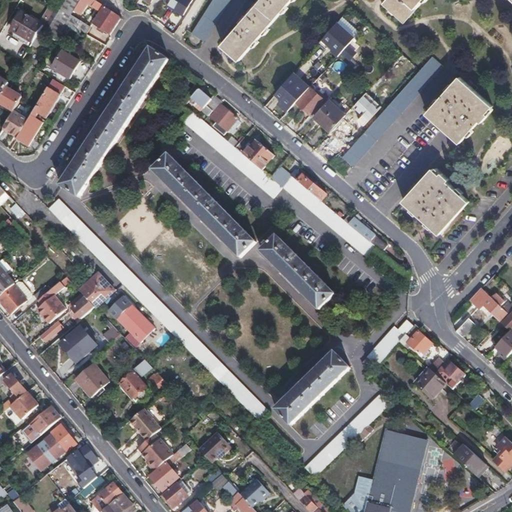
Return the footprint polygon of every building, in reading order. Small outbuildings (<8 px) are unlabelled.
[(58,0),(53,9),(49,15),(56,20),(62,9),(71,15),(74,10),(80,0),(58,0)] [(100,3),(94,0),(80,0),(74,10),(76,12),(79,9),(82,12),(88,4),(101,12),(94,24),(110,35),(121,18),(119,16),(118,15),(100,3)] [(167,0),(169,1),(167,4),(183,15),(193,0),(167,0)] [(213,0),(192,33),(204,41),(230,0),(213,0)] [(238,24),(241,27),(225,47),(241,62),(294,0),(264,0),(248,20),(244,17),(238,24)] [(511,0),(385,0),(380,6),(401,26),(425,0),(511,0)] [(62,9),(56,20),(65,25),(71,15),(62,9)] [(11,30),(33,42),(40,30),(43,26),(22,13),(11,30)] [(56,20),(49,15),(43,26),(40,30),(47,35),(56,20)] [(71,15),(65,25),(73,30),(75,29),(87,36),(92,28),(71,15)] [(322,40),(339,56),(359,36),(341,19),(322,40)] [(65,25),(56,20),(47,35),(56,40),(65,25)] [(104,123),(61,186),(79,198),(127,126),(169,60),(152,49),(104,123)] [(53,69),(70,79),(80,62),(64,52),(53,69)] [(435,58),(343,157),(353,167),(445,68),(435,58)] [(296,102),(296,103),(312,85),(316,81),(319,77),(313,71),(303,82),(306,84),(300,90),(290,81),(279,92),(293,105),(296,102)] [(322,75),(319,77),(316,81),(319,84),(321,85),(327,79),(322,75)] [(0,97),(6,87),(9,83),(0,77),(0,97)] [(491,107),(458,78),(425,113),(458,143),(476,123),(478,124),(485,117),(483,114),(491,107)] [(65,86),(54,79),(33,114),(37,116),(38,115),(45,119),(65,86)] [(313,118),(314,117),(327,103),(313,91),(315,88),(312,85),(296,103),(313,118)] [(6,87),(0,97),(0,104),(13,113),(14,111),(22,97),(6,87)] [(211,101),(199,91),(191,99),(204,110),(211,101)] [(282,101),(276,96),(268,105),(274,110),(282,101)] [(215,97),(211,101),(204,110),(202,111),(205,114),(208,116),(218,104),(220,101),(215,97)] [(322,125),(337,109),(329,101),(327,103),(314,117),(322,125)] [(361,109),(357,103),(345,116),(330,133),(342,143),(355,129),(348,123),(361,109)] [(237,119),(218,104),(208,116),(216,123),(213,126),(224,135),(227,132),(230,135),(240,124),(236,120),(237,119)] [(322,125),(330,133),(345,116),(337,109),(322,125)] [(13,113),(3,130),(18,138),(29,120),(14,111),(13,113)] [(18,138),(17,139),(28,147),(43,123),(36,118),(37,116),(33,114),(29,120),(18,138)] [(201,120),(193,114),(185,124),(217,150),(275,200),(284,190),(270,178),(262,171),(244,155),(243,155),(235,148),(228,143),(201,120)] [(322,147),(332,148),(333,139),(324,137),(322,147)] [(235,148),(239,144),(232,138),(228,143),(235,148)] [(256,140),(243,155),(244,155),(262,171),(274,156),(256,140)] [(270,178),(284,190),(293,179),(290,177),(279,167),(270,178)] [(437,176),(430,169),(400,202),(438,233),(467,201),(444,183),(446,181),(438,174),(437,176)] [(295,170),(290,177),(293,179),(296,182),(302,176),(295,170)] [(241,258),(155,171),(139,186),(182,229),(227,273),(241,258)] [(302,176),(296,182),(320,202),(326,195),(302,176)] [(293,179),(284,190),(320,219),(373,263),(382,253),(348,225),(340,218),(320,202),(296,182),(293,179)] [(12,198),(0,186),(0,205),(2,208),(12,198)] [(223,386),(259,421),(268,411),(240,383),(131,272),(60,199),(50,209),(121,282),(135,296),(174,335),(207,369),(223,386)] [(18,203),(10,207),(18,219),(25,214),(18,203)] [(142,250),(166,226),(148,209),(146,212),(142,208),(131,219),(132,220),(122,230),(142,250)] [(348,225),(354,217),(346,211),(340,218),(348,225)] [(362,218),(357,214),(354,217),(348,225),(382,253),(385,255),(390,248),(360,221),(362,218)] [(336,294),(278,236),(263,251),(320,310),(336,294)] [(0,264),(0,289),(3,293),(16,282),(0,264)] [(95,306),(114,288),(98,271),(78,289),(81,291),(85,295),(94,305),(95,306)] [(71,289),(75,285),(71,281),(65,274),(61,278),(71,289)] [(19,279),(16,282),(3,293),(0,296),(0,299),(13,313),(31,296),(32,290),(23,280),(19,279)] [(62,285),(58,280),(50,289),(40,298),(37,301),(42,307),(37,311),(49,323),(64,308),(53,295),(62,285)] [(40,298),(50,289),(45,284),(35,292),(40,298)] [(470,300),(479,308),(490,298),(481,289),(470,300)] [(85,295),(81,291),(68,303),(72,307),(85,295)] [(154,327),(122,294),(108,308),(141,341),(154,327)] [(490,298),(479,308),(480,309),(484,305),(500,320),(511,307),(511,306),(509,303),(503,309),(501,308),(505,303),(496,294),(490,298)] [(81,317),(94,305),(85,295),(72,307),(81,317)] [(72,307),(68,303),(67,310),(77,321),(81,317),(72,307)] [(511,332),(511,331),(511,314),(503,323),(511,332)] [(469,319),(456,332),(463,339),(476,325),(469,319)] [(63,325),(58,320),(42,336),(46,341),(63,325)] [(407,322),(399,331),(405,337),(413,328),(407,322)] [(81,326),(62,343),(79,360),(97,343),(81,326)] [(109,341),(119,332),(113,326),(104,334),(109,341)] [(421,333),(415,326),(413,328),(405,337),(398,343),(405,350),(409,346),(422,357),(433,346),(420,334),(421,333)] [(372,364),(376,367),(376,366),(398,343),(405,337),(399,331),(395,327),(361,362),(367,369),(372,364)] [(153,341),(158,348),(171,339),(166,333),(153,341)] [(497,353),(506,361),(511,353),(511,333),(497,348),(500,351),(497,353)] [(336,352),(277,409),(293,425),(351,368),(336,352)] [(152,366),(147,361),(144,357),(122,377),(124,379),(133,372),(136,375),(145,367),(148,370),(152,366)] [(436,373),(444,364),(439,359),(429,370),(434,375),(436,373)] [(445,373),(452,365),(447,361),(444,364),(436,373),(441,377),(445,373)] [(109,381),(93,364),(76,380),(91,398),(109,381)] [(445,385),(452,391),(464,376),(452,365),(445,373),(454,381),(450,385),(441,377),(436,373),(434,375),(445,385)] [(442,389),(445,385),(434,375),(429,370),(428,369),(415,384),(431,398),(437,392),(440,394),(444,391),(442,389)] [(12,406),(22,397),(21,396),(27,391),(10,370),(7,372),(0,378),(0,381),(3,385),(8,381),(17,392),(13,395),(14,397),(2,407),(6,411),(12,406)] [(149,389),(136,375),(133,372),(124,379),(119,384),(134,402),(138,399),(141,400),(143,400),(146,398),(148,396),(149,392),(148,389),(149,389)] [(166,381),(157,372),(153,376),(162,385),(166,381)] [(454,381),(445,373),(441,377),(450,385),(454,381)] [(39,405),(28,392),(22,397),(12,406),(23,419),(39,405)] [(434,401),(440,394),(437,392),(431,398),(434,401)] [(486,400),(479,394),(469,405),(476,411),(486,400)] [(380,398),(306,468),(315,477),(343,451),(389,406),(380,398)] [(41,435),(62,418),(55,410),(53,412),(50,408),(32,423),(41,435)] [(147,441),(156,434),(163,428),(146,409),(131,422),(147,441)] [(77,444),(62,426),(53,433),(55,435),(30,456),(42,470),(67,450),(68,452),(77,444)] [(26,435),(21,429),(17,432),(23,438),(26,435)] [(366,511),(411,511),(429,441),(387,430),(366,511)] [(149,466),(154,472),(174,455),(156,434),(147,441),(139,449),(148,459),(152,464),(149,466)] [(206,457),(212,463),(230,447),(217,434),(200,450),(206,457)] [(511,442),(507,438),(499,446),(504,449),(494,460),(506,472),(511,465),(511,442)] [(87,443),(75,454),(79,459),(84,464),(80,468),(84,472),(99,460),(87,443)] [(177,452),(178,454),(180,457),(181,458),(191,449),(186,444),(177,452)] [(463,444),(453,455),(477,476),(486,465),(463,444)] [(79,459),(75,454),(60,466),(63,469),(64,471),(79,459)] [(180,457),(178,454),(151,477),(163,491),(183,474),(174,463),(180,457)] [(486,465),(477,476),(479,478),(489,467),(486,465)] [(63,469),(60,466),(49,474),(52,478),(58,473),(63,469)] [(215,481),(222,475),(217,469),(210,476),(215,481)] [(58,473),(52,478),(57,486),(64,480),(58,473)] [(192,493),(180,479),(164,494),(176,507),(192,493)] [(72,490),(77,496),(80,493),(89,485),(86,480),(72,490)] [(103,486),(107,491),(114,485),(110,480),(103,486)] [(232,494),(237,488),(229,481),(224,487),(232,494)] [(244,498),(252,507),(258,500),(261,498),(263,499),(268,494),(256,481),(240,494),(244,498)] [(96,490),(90,484),(89,485),(80,493),(85,499),(96,490)] [(94,501),(102,511),(123,494),(116,484),(114,485),(107,491),(94,501)] [(330,511),(309,491),(306,494),(299,489),(292,495),(309,511),(330,511)] [(121,511),(132,503),(123,494),(102,511),(101,511),(121,511)] [(176,507),(164,494),(162,496),(173,509),(176,507)] [(236,505),(244,498),(240,494),(232,502),(235,506),(236,505)] [(0,510),(5,507),(14,501),(9,495),(0,502),(0,510)] [(14,502),(20,509),(27,503),(21,497),(14,502)] [(256,511),(252,507),(244,498),(236,505),(238,508),(242,511),(256,511)] [(70,502),(68,499),(60,505),(63,509),(65,511),(72,506),(70,502)] [(21,511),(14,502),(14,501),(5,507),(8,511),(21,511)] [(207,511),(199,501),(186,511),(207,511)] [(33,511),(27,503),(20,509),(21,511),(33,511)] [(128,511),(135,507),(132,503),(121,511),(128,511)]
